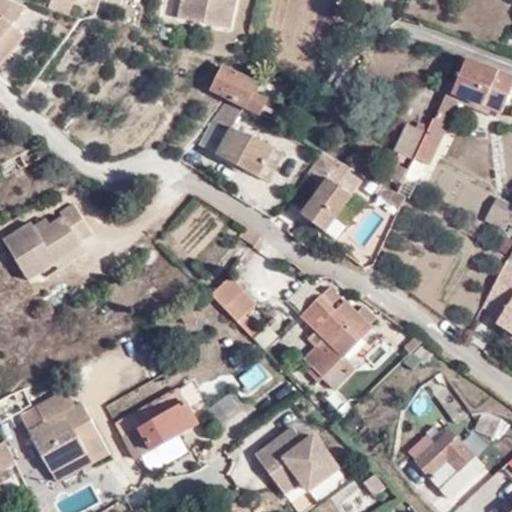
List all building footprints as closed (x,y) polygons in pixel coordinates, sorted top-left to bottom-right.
[(0,0),(0,42),(24,14),(0,0)] [(70,12),(73,0),(49,0),(48,4),(70,12)] [(181,0),(178,17),(228,29),(234,0),(181,0)] [(511,79),(468,62),(454,95),(481,106),(503,115),(511,95),(511,79)] [(222,69),(212,90),(261,114),(267,101),(253,93),(257,87),(222,69)] [(449,92),(437,119),(452,126),(459,126),(469,106),(478,109),(481,106),(454,95),(449,92)] [(227,103),(210,126),(229,137),(216,158),(258,181),(274,152),(250,139),(248,141),(232,132),(243,112),(227,103)] [(452,126),(437,119),(418,162),(408,184),(422,190),(452,126)] [(229,137),(210,126),(199,148),(216,157),(229,137)] [(409,127),(397,152),(411,158),(423,133),(409,127)] [(35,147),(0,166),(0,167),(6,179),(42,160),(35,147)] [(283,157),(274,152),(258,181),(266,186),(283,157)] [(325,234),(368,178),(351,169),(323,155),(306,177),(322,188),(300,216),(325,234)] [(402,197),(385,188),(378,196),(398,212),(405,199),(402,197)] [(511,207),(496,199),(488,216),(507,226),(511,228),(511,207)] [(36,236),(32,229),(30,227),(3,243),(27,284),(54,266),(82,250),(78,244),(91,236),(73,207),(59,215),(61,221),(48,229),(36,236)] [(507,226),(488,216),(484,224),(503,233),(507,226)] [(44,222),(32,229),(36,236),(48,229),(44,222)] [(254,250),(259,242),(245,232),(239,240),(254,250)] [(86,256),(82,250),(54,266),(58,274),(86,256)] [(511,268),(511,267),(507,265),(483,311),(499,322),(496,327),(511,337),(511,268)] [(318,297),(327,290),(313,272),(304,278),(318,297)] [(231,277),(212,295),(238,322),(258,304),(231,277)] [(299,279),(280,302),(297,317),(316,295),(299,279)] [(332,289),(319,301),(333,316),(346,304),(332,289)] [(318,383),(324,379),(341,362),(373,332),(368,326),(357,314),(346,304),(333,316),(319,301),(304,315),(334,348),(326,356),(319,348),(306,360),(313,368),(309,372),(318,383)] [(365,308),(357,314),(368,326),(376,319),(365,308)] [(253,338),(263,354),(279,343),(269,328),(253,338)] [(351,374),(341,362),(324,379),(334,389),(351,374)] [(176,382),(110,417),(115,424),(132,416),(133,417),(161,401),(160,399),(180,390),(176,382)] [(465,418),(444,386),(432,394),(454,426),(465,418)] [(132,416),(115,424),(136,463),(153,453),(152,452),(180,437),(181,438),(199,428),(180,390),(160,399),(161,401),(133,417),(132,416)] [(23,414),(31,431),(52,472),(85,455),(91,465),(110,455),(83,404),(77,408),(69,391),(38,407),(23,414)] [(502,419),(483,412),(474,431),(493,439),(502,419)] [(299,430),(261,458),(289,496),(307,485),(314,493),(343,472),(318,439),(309,445),(299,430)] [(441,486),(474,456),(450,431),(436,444),(430,438),(412,457),(441,486)] [(6,440),(0,443),(0,474),(18,463),(6,440)] [(57,482),(91,465),(85,455),(52,472),(57,482)] [(482,465),(474,456),(441,486),(450,496),(482,465)] [(374,478),(364,485),(373,499),(383,491),(374,478)]
